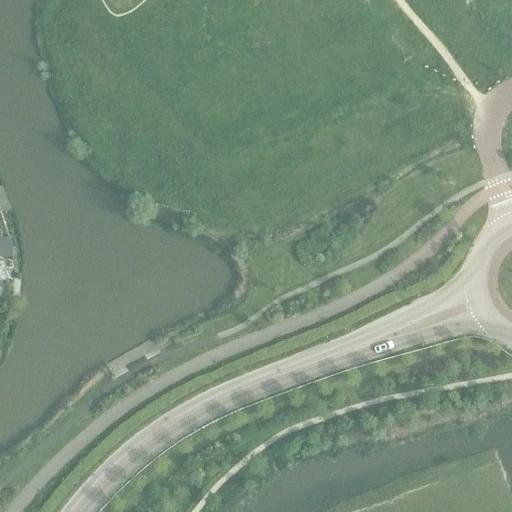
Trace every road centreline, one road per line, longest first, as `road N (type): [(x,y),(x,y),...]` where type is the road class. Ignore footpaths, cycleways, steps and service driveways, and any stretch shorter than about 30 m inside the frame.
road 1 (tertiary): [(77,511),(178,420),(360,346)]
road 2 (residential): [(511,92),(492,108),(488,129),(511,223)]
road 3 (tertiary): [(474,278),(360,346)]
road 4 (tertiary): [(360,346),(415,339),(484,315)]
